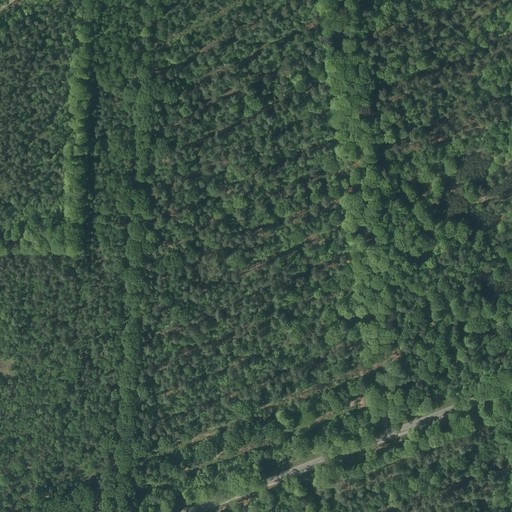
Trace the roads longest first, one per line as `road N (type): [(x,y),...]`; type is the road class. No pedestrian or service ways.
road 1 (track): [(155,0),(128,511)]
road 2 (track): [(338,0),(391,432)]
road 3 (tertiary): [(185,511),(511,385)]
